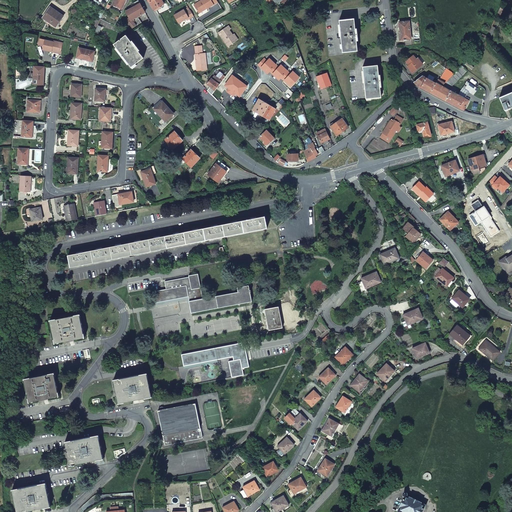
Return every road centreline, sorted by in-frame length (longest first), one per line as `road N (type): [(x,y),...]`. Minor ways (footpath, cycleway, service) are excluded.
road 1 (residential): [(72,511),(145,441),(148,424),(134,412),(90,415),(77,405),(78,388),(124,320),(108,296),(65,295),(47,285),(49,253),(297,198),(307,194),(308,179)]
road 2 (residential): [(248,511),(287,472),(337,388),(387,332),(378,309),(342,328),(326,314),(379,241),(378,212),(346,171)]
road 3 (residential): [(128,83),(54,71),(48,186),(56,192),(117,180),(125,172),(124,127)]
road 4 (residential): [(511,379),(448,358),(403,378),(308,511)]
road 5 (residential): [(371,165),(454,249),(491,302),(511,314)]
road 6 (residential): [(348,140),(303,166),(278,166),(184,82)]
road 7 (secondary): [(184,82),(228,144),(255,166),(308,179)]
road 8 (secondary): [(371,165),(501,126)]
